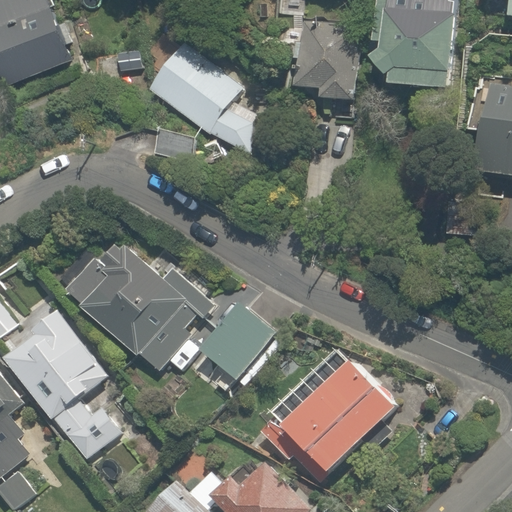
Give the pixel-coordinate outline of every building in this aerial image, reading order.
[(54,0),(0,0),(0,67),(7,84),(77,56),(54,0)] [(451,11),(383,7),(379,85),(447,88),(451,11)] [(321,99),(357,101),(360,24),(307,21),(304,88),(321,88),(321,99)] [(187,43),(153,89),(204,131),(241,149),(260,117),(236,104),(248,87),(187,43)] [(488,132),(483,175),(511,178),(511,88),(475,85),(470,130),(488,132)] [(165,283),(124,246),(106,267),(96,258),(70,288),(167,375),(196,342),(186,334),(200,318),(209,327),(222,313),(175,272),(165,283)] [(0,288),(0,337),(24,320),(0,288)] [(283,336),(244,306),(207,355),(246,384),(283,336)] [(110,378),(64,318),(10,359),(91,463),(130,433),(96,389),(110,378)] [(398,405),(349,358),(286,423),(335,470),(398,405)] [(0,378),(0,479),(4,485),(0,487),(0,494),(12,511),(18,511),(38,498),(17,469),(28,461),(12,440),(23,431),(11,415),(22,407),(0,378)] [(439,453),(412,425),(384,453),(412,481),(439,453)] [(179,478),(147,511),(210,511),(221,502),(231,511),(311,511),(313,510),(264,463),(242,486),(233,478),(226,485),(207,467),(188,487),(179,478)]
